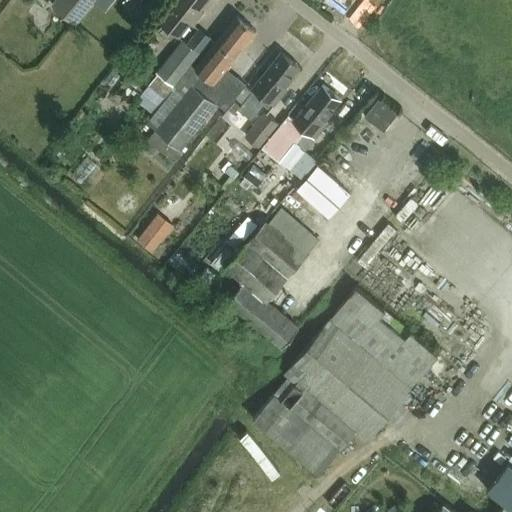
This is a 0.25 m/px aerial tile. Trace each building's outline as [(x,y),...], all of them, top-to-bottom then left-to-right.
[(54,0),(52,4),(75,23),(93,0),(54,0)] [(200,10),(208,0),(176,0),(161,20),(180,35),(191,21),(194,23),(203,12),(200,10)] [(256,30),(238,16),(150,124),(181,149),(224,96),(207,81),(225,58),(230,62),(256,30)] [(158,70),(159,71),(175,83),(176,84),(201,53),(183,38),(158,70)] [(285,84),(300,65),(282,51),(254,86),(275,104),(289,87),(285,84)] [(158,105),(175,83),(159,71),(143,93),(158,105)] [(305,150),(306,149),(329,121),(326,118),(341,99),(323,84),(294,120),(288,114),(262,145),(280,160),(295,142),(304,150),(305,150)] [(365,115),(384,130),(400,110),(380,96),(365,115)] [(258,148),(277,123),(264,113),(245,137),(258,148)] [(305,150),(304,150),(289,168),(292,170),(285,178),(295,186),(317,159),(306,149),(305,150)] [(338,215),(361,190),(327,160),(304,185),(338,215)] [(159,211),(137,238),(153,250),(175,223),(159,211)] [(283,347),(300,328),(267,300),(307,254),(266,220),(226,267),(244,282),(228,301),(283,347)] [(405,336),(380,315),(385,309),(357,285),(285,372),(289,375),(253,418),(319,472),(355,429),(366,439),(412,383),(438,353),(411,329),(405,336)] [(506,503),(511,507),(511,463),(509,461),(489,489),(506,503)] [(511,511),(511,507),(506,503),(499,511),(475,511),(471,509),(468,511),(458,511),(445,501),(436,511),(511,511)]
